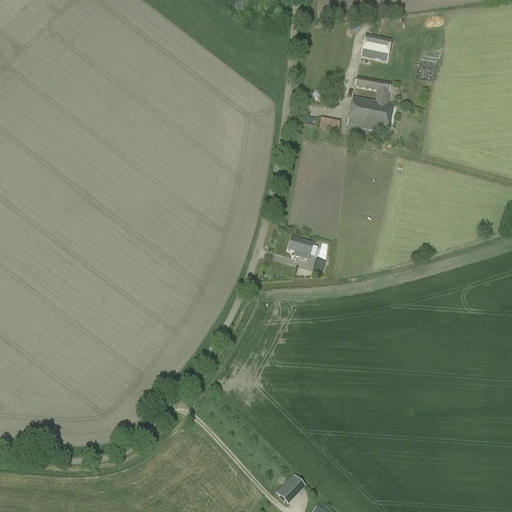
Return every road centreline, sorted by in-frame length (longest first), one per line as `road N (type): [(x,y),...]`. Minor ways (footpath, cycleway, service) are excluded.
road 1 (unclassified): [(0,454),(79,462),(118,454),(145,436),(208,356),(242,292),(270,202),(296,0)]
road 2 (unknown): [(289,511),(175,400)]
